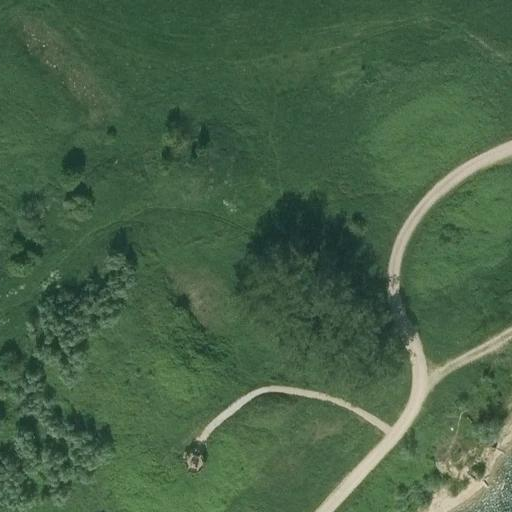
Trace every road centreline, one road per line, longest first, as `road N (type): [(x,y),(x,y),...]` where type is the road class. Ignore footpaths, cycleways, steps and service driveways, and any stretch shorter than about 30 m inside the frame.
road 1 (track): [(321,511),(416,398),(419,367),(397,306)]
road 2 (track): [(397,306),(402,248),(422,216),(445,193),(511,155)]
